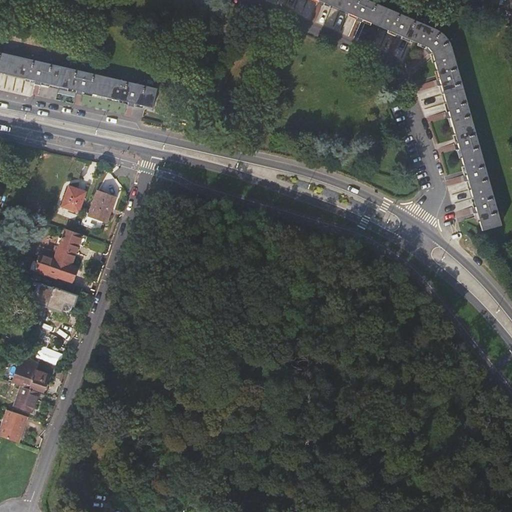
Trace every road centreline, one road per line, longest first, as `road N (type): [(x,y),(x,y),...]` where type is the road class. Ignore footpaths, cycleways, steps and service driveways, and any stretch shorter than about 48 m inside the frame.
road 1 (secondary): [(422,229),(386,205),(302,172),(0,104)]
road 2 (residential): [(150,155),(27,511)]
road 3 (residential): [(422,229),(439,180),(402,70),(251,0)]
road 4 (secondary): [(150,155),(337,210),(409,247)]
road 5 (secondary): [(0,121),(150,155)]
road 6 (secondary): [(409,247),(511,345)]
road 7 (secondary): [(511,316),(422,229)]
